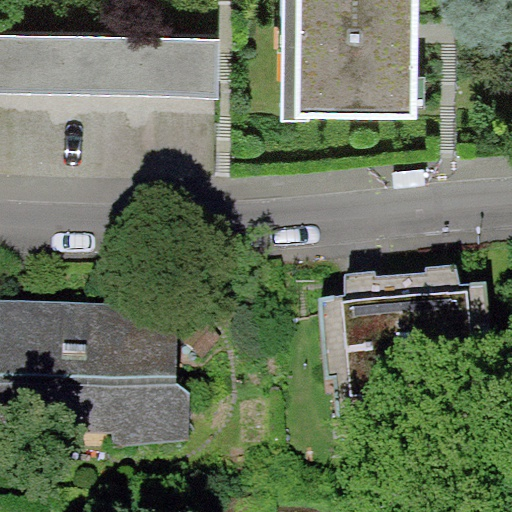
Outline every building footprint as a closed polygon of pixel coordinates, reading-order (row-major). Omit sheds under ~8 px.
[(416,0),(297,0),(296,103),(416,105),(416,49),(416,0)] [(10,25),(0,25),(0,87),(9,88),(10,25)] [(25,88),(61,89),(61,26),(10,25),(9,88),(25,88)] [(61,26),(61,89),(84,89),(139,90),(139,27),(140,27),(61,26)] [(218,91),(218,29),(139,27),(139,90),(168,90),(218,91)] [(366,310),(318,315),(325,393),(333,392),(337,433),(489,419),(485,377),(493,376),(486,299),(366,310)] [(3,318),(0,417),(120,422),(119,447),(184,438),(186,403),(172,396),(174,323),(171,323),(171,326),(130,325),(130,322),(98,321),(97,324),(27,322),(5,321),(5,318),(3,318)]
